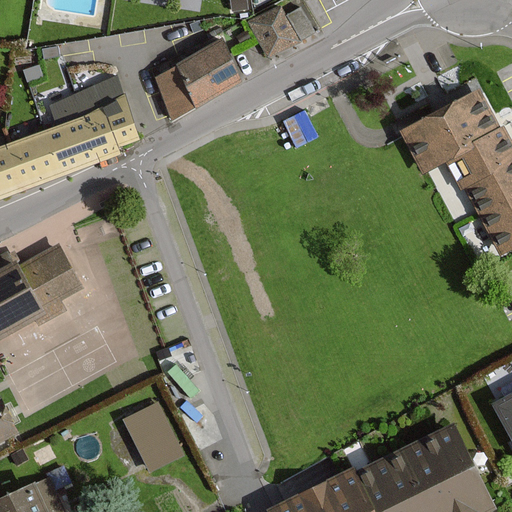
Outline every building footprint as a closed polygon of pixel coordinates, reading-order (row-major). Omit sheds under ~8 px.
[(279,12),(274,3),(242,21),(261,55),(308,29),(294,4),(279,12)] [(233,76),(210,35),(145,72),(167,112),(233,76)] [(117,79),(52,105),(59,126),(103,110),(116,145),(138,139),(117,79)] [(427,172),(447,161),(463,190),(501,259),(511,252),(511,143),(504,129),(499,133),(496,127),(486,109),(477,94),(405,134),(427,172)] [(116,145),(103,110),(59,126),(0,148),(0,195),(118,153),(116,145)] [(79,287),(59,246),(19,265),(40,307),(79,287)] [(0,333),(32,316),(2,263),(0,264),(0,333)] [(511,395),(495,405),(511,434),(511,395)] [(177,450),(152,400),(117,418),(142,468),(177,450)] [(344,466),(365,511),(470,511),(485,506),(445,420),(344,466)] [(365,511),(344,466),(271,500),(276,511),(365,511)] [(63,511),(50,480),(0,501),(0,511),(63,511)]
